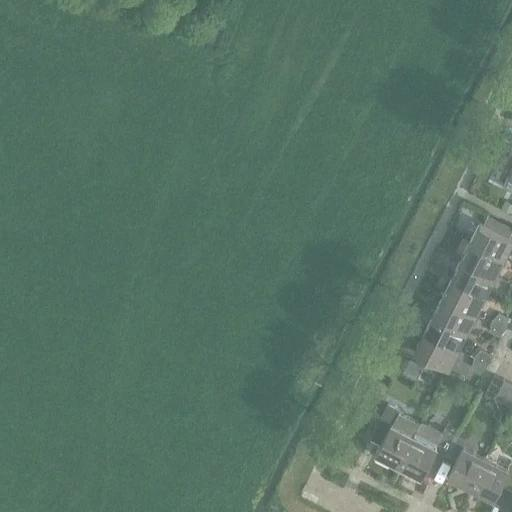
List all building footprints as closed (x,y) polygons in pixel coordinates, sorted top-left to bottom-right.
[(503,133),(498,143),(505,146),(509,137),(503,133)] [(511,204),(506,201),(502,209),(511,213),(511,212),(511,204)] [(481,223),(471,242),(505,259),(511,245),(511,238),(507,236),(511,226),(487,214),(483,224),(481,223)] [(471,242),(462,260),(496,277),(505,259),(471,242)] [(462,260),(453,278),(487,295),(496,277),(462,260)] [(453,278),(444,297),(478,314),(487,295),(453,278)] [(444,297),(435,314),(469,331),(478,314),(444,297)] [(500,313),(492,321),(507,328),(508,318),(500,313)] [(435,314),(426,333),(459,350),(469,331),(435,314)] [(500,335),(507,328),(492,321),(491,331),(500,335)] [(450,369),(459,350),(426,333),(416,352),(450,369)] [(481,350),(474,358),(488,365),(490,354),(481,350)] [(481,372),(488,365),(474,358),(472,368),(481,372)] [(495,375),(486,393),(496,398),(505,380),(495,375)] [(511,383),(505,380),(496,398),(506,403),(511,391),(511,383)] [(377,454),(399,465),(422,421),(421,420),(420,423),(399,412),(400,409),(387,403),(382,411),(384,411),(373,434),(384,439),(377,454)] [(422,421),(399,465),(422,477),(435,451),(445,457),(458,433),(445,427),(443,431),(422,421)] [(448,476),(471,488),(487,457),(466,446),(469,439),(458,433),(445,457),(456,462),(448,476)] [(487,457),(471,488),(494,500),(502,485),(511,490),(511,461),(508,468),(487,457)]
